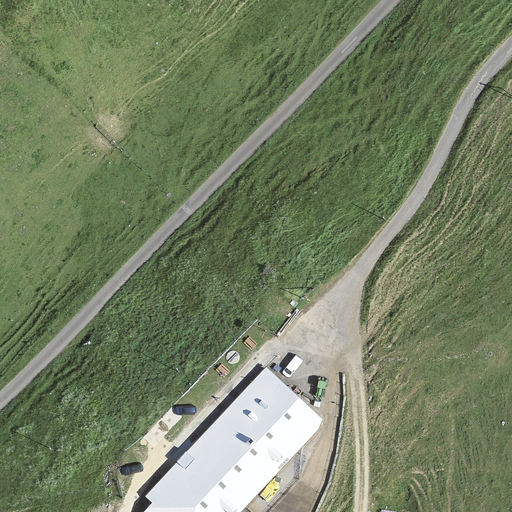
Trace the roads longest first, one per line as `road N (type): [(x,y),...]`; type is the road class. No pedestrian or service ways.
road 1 (unclassified): [(392,0),(0,402)]
road 2 (track): [(359,511),(356,371),(336,326),(353,283),(414,202),(482,76),(511,47)]
road 3 (track): [(336,326),(273,347),(134,489),(125,511)]
